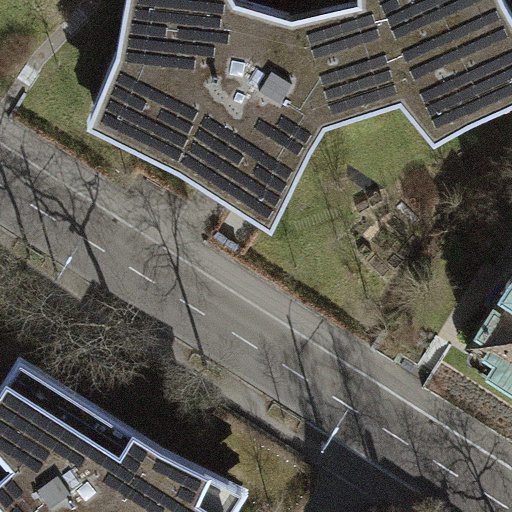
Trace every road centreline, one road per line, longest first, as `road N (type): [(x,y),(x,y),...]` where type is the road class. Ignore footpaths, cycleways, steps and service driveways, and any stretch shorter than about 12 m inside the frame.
road 1 (residential): [(0,185),(382,428)]
road 2 (residential): [(382,428),(511,510)]
